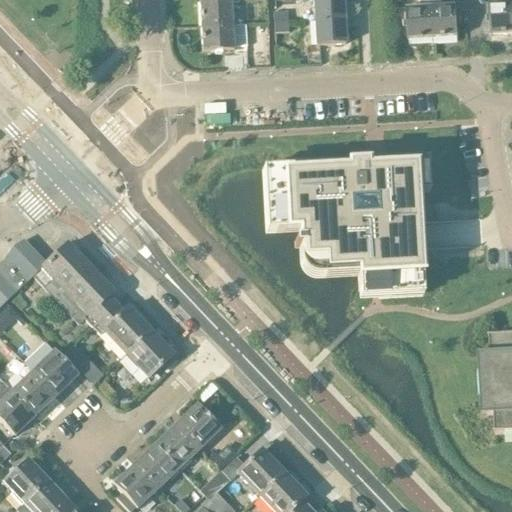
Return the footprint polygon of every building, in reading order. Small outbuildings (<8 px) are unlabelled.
[(311,0),(313,23),(343,22),(341,0),(311,0)] [(407,42),(431,40),(429,0),(420,1),(420,9),(405,10),(407,42)] [(437,0),(429,0),(431,40),(457,39),(455,6),(441,7),(440,0),(437,0)] [(490,37),(511,35),(511,0),(503,0),(504,4),(489,5),(490,37)] [(199,28),(231,26),(230,2),(198,4),(199,28)] [(273,26),(287,25),(286,14),(272,14),(273,26)] [(343,22),(313,23),(314,47),(344,46),(343,22)] [(287,25),(273,26),(273,35),(288,34),(287,25)] [(231,26),(199,28),(201,54),(233,52),(231,26)] [(346,165),(271,170),(272,173),(273,173),(275,199),(273,199),(273,204),(275,203),(277,230),(275,230),(275,233),(298,232),(298,241),(295,241),(295,242),(295,243),(295,244),(295,245),(295,246),(295,247),(296,247),(296,248),(295,248),(299,248),(299,261),(323,260),(324,278),(357,276),(358,292),(392,290),(392,287),(418,285),(418,287),(421,287),(414,162),(391,163),(386,165),(383,168),(382,173),(368,174),(368,165),(366,165),(366,163),(364,163),(364,165),(357,166),(357,163),(355,163),(355,166),(348,166),(348,164),(346,164),(346,165)] [(45,265),(36,255),(23,241),(22,242),(22,243),(12,250),(5,260),(4,259),(4,260),(0,264),(0,278),(14,293),(32,277),(33,278),(45,265)] [(90,328),(115,305),(108,297),(112,294),(101,282),(100,283),(66,247),(67,247),(66,246),(45,265),(33,278),(43,289),(78,326),(83,321),(90,328)] [(0,306),(14,293),(0,278),(0,306)] [(125,356),(149,333),(127,309),(123,313),(115,305),(90,328),(99,337),(103,333),(125,356)] [(8,309),(0,316),(0,317),(8,326),(16,317),(8,309)] [(149,333),(125,356),(147,379),(172,356),(171,356),(170,356),(149,333)] [(36,351),(44,344),(35,334),(27,341),(36,351)] [(511,337),(488,339),(488,340),(489,340),(490,358),(483,359),(484,375),(482,375),(483,400),(485,400),(486,417),(494,416),(495,435),(494,435),(494,436),(511,434),(511,337)] [(55,398),(76,378),(52,353),(44,344),(23,365),(31,373),(55,398)] [(34,418),(55,398),(31,373),(10,393),(34,418)] [(2,384),(0,386),(0,423),(13,437),(34,418),(10,393),(2,384)] [(103,384),(97,390),(109,403),(116,396),(103,384)] [(174,427),(198,452),(219,431),(196,407),(174,427)] [(177,471),(198,452),(174,427),(154,446),(177,471)] [(156,491),(177,471),(154,446),(133,466),(156,491)] [(257,499),(282,476),(260,453),(261,452),(260,451),(243,468),(235,459),(220,473),(221,474),(229,483),(235,476),(257,499)] [(216,456),(209,463),(219,472),(225,466),(216,456)] [(26,462),(2,485),(21,505),(15,511),(46,482),(26,462)] [(136,511),(156,491),(133,466),(112,486),(121,495),(115,500),(125,511),(131,511),(135,509),(136,511)] [(221,474),(213,482),(221,490),(229,483),(221,474)] [(306,511),(308,510),(301,503),(305,498),(304,498),(303,499),(282,476),(257,499),(269,511),(306,511)] [(15,511),(56,511),(66,503),(46,482),(21,506),(15,511)] [(74,511),(66,503),(56,511),(74,511)]
